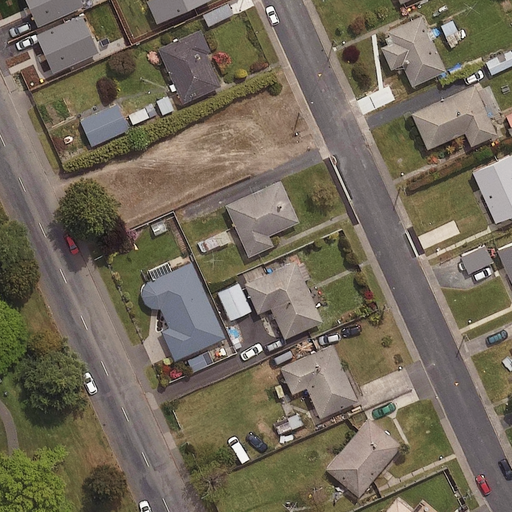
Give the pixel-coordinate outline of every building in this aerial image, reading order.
[(62,7),(58,0),(31,0),(27,3),(35,20),(62,7)] [(133,0),(143,20),(182,3),(180,0),(133,0)] [(228,0),(221,0),(201,9),(206,22),(233,11),(228,0)] [(445,66),(420,12),(385,28),(390,38),(380,43),(391,65),(402,60),(412,81),(445,66)] [(453,17),(440,22),(449,42),(462,36),(453,17)] [(212,48),(202,24),(158,43),(182,98),(219,81),(206,51),(212,48)] [(511,47),(485,59),(491,71),(511,62),(511,47)] [(500,110),(484,76),(412,109),(427,143),(464,127),(471,141),(495,129),(489,115),(500,110)] [(128,126),(117,101),(81,117),(91,141),(128,126)] [(153,101),(127,112),(132,123),(158,112),(153,101)] [(264,144),(245,104),(178,134),(197,175),(264,144)] [(511,150),(511,148),(472,165),(494,217),(511,208),(511,150)] [(298,217),(280,176),(225,200),(248,251),(273,240),(268,230),(298,217)] [(511,237),(497,244),(511,278),(511,237)] [(496,270),(482,245),(462,256),(476,281),(496,270)] [(322,317),(296,256),(244,278),(257,307),(270,302),(283,333),(322,317)] [(192,258),(147,278),(142,287),(143,295),(149,303),(160,305),(168,324),(161,327),(174,356),(226,333),(192,258)] [(250,307),(238,279),(218,288),(230,316),(250,307)] [(358,395),(332,339),(280,363),(292,388),(305,382),(320,413),(358,395)] [(401,441),(369,414),(325,464),(357,492),(401,441)] [(416,511),(396,495),(381,511),(416,511)]
